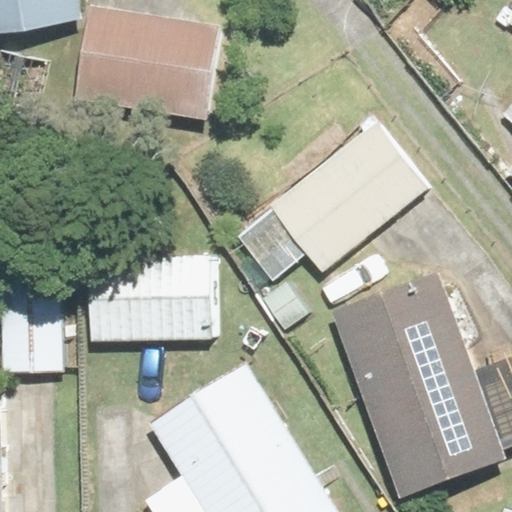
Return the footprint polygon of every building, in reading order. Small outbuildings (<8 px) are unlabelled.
[(95,0),(0,0),(0,35),(99,19),(95,0)] [(235,29),(112,14),(101,106),(224,121),(235,29)] [(324,256),(337,272),(439,189),(387,125),(244,240),(284,289),(324,256)] [(224,256),(102,259),(104,346),(226,343),(224,256)] [(76,263),(15,261),(13,372),(74,374),(76,263)] [(511,414),(452,277),(349,322),(426,497),(511,459),(511,414)] [(357,511),(261,367),(167,431),(199,479),(158,506),(161,511),(357,511)] [(21,511),(18,378),(0,378),(0,511),(21,511)]
